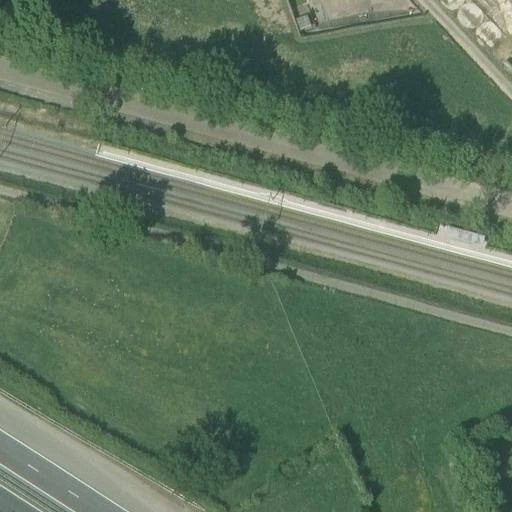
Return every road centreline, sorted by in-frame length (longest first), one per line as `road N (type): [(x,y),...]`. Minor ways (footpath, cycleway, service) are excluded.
road 1 (unclassified): [(511,333),(0,190)]
road 2 (unclassified): [(511,209),(0,69)]
road 3 (motorway): [(104,511),(0,444)]
